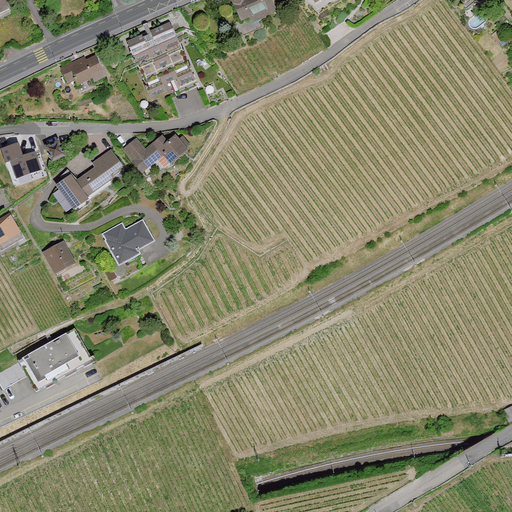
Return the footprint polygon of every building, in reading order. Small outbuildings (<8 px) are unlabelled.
[(0,0),(0,16),(10,11),(3,0),(0,0)] [(227,0),(239,28),(275,12),(270,0),(227,0)] [(169,22),(126,42),(154,103),(198,83),(169,22)] [(96,56),(61,70),(64,77),(72,74),(78,89),(105,78),(96,56)] [(137,139),(123,150),(143,175),(163,158),(169,165),(192,146),(182,136),(178,139),(174,135),(166,142),(161,136),(146,149),(137,139)] [(1,149),(6,164),(12,162),(17,178),(40,170),(34,153),(23,157),(18,143),(1,149)] [(64,156),(58,144),(47,149),(53,161),(64,156)] [(70,174),(54,187),(71,210),(123,170),(110,152),(74,179),(70,174)] [(0,220),(0,250),(22,237),(9,216),(0,220)] [(122,224),(102,235),(118,267),(141,256),(137,250),(154,241),(143,221),(125,230),(122,224)] [(42,252),(55,276),(76,265),(63,241),(42,252)] [(20,362),(38,393),(92,362),(74,331),(20,362)]
